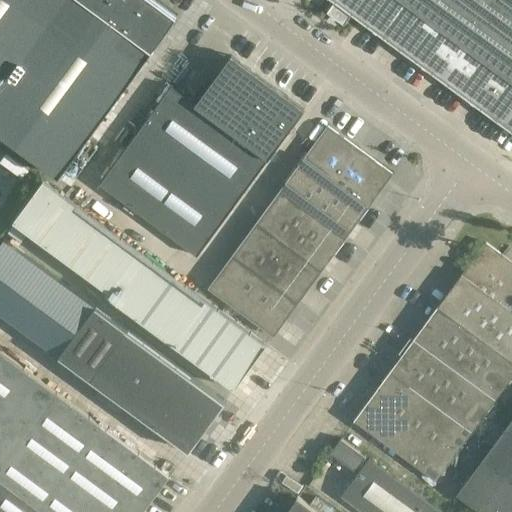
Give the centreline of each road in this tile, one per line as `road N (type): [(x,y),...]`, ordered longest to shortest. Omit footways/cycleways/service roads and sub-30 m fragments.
road 1 (unclassified): [(219,511),(469,168)]
road 2 (unclassified): [(469,168),(245,0)]
